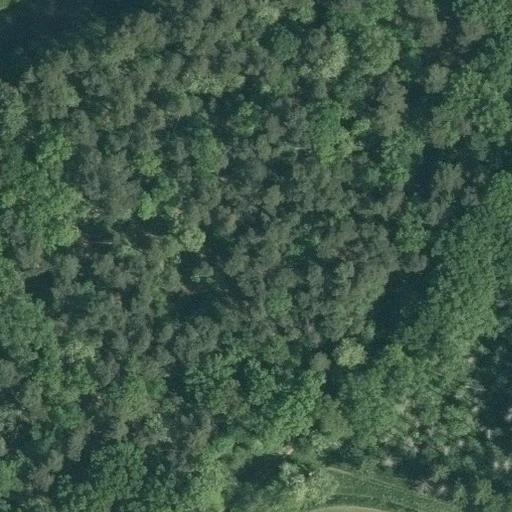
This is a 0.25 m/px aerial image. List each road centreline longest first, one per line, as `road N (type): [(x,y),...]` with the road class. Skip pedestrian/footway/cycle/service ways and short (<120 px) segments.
road 1 (track): [(298,442),(374,375),(511,218)]
road 2 (track): [(503,228),(470,192),(464,173),(490,105),(511,83)]
